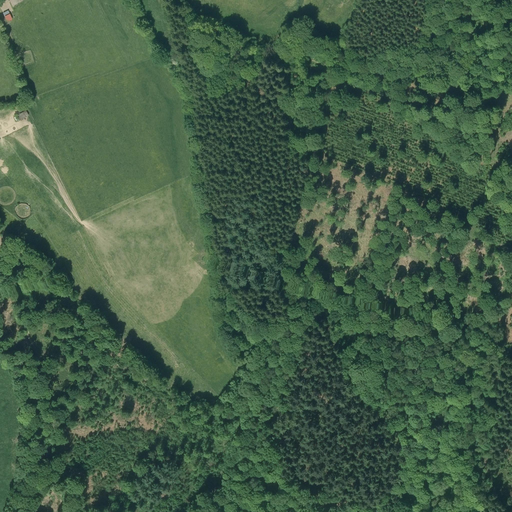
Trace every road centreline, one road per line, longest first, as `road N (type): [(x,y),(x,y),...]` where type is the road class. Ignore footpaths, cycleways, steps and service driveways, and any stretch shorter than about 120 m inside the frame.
road 1 (track): [(129,374),(66,295),(8,249)]
road 2 (track): [(185,30),(219,101),(232,165)]
road 3 (track): [(8,249),(40,370)]
